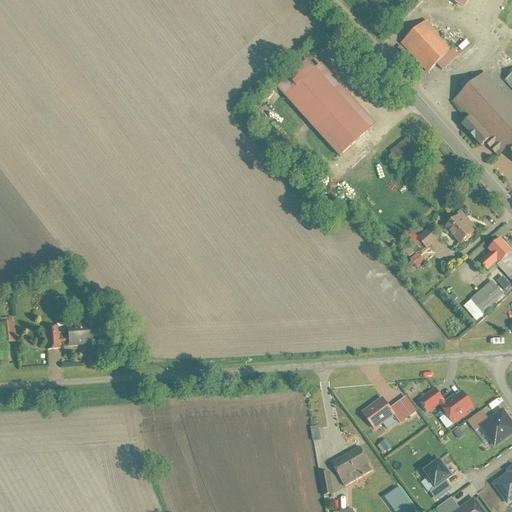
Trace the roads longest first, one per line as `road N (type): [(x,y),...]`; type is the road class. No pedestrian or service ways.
road 1 (unclassified): [(0,387),(494,354)]
road 2 (tertiary): [(511,210),(324,0)]
